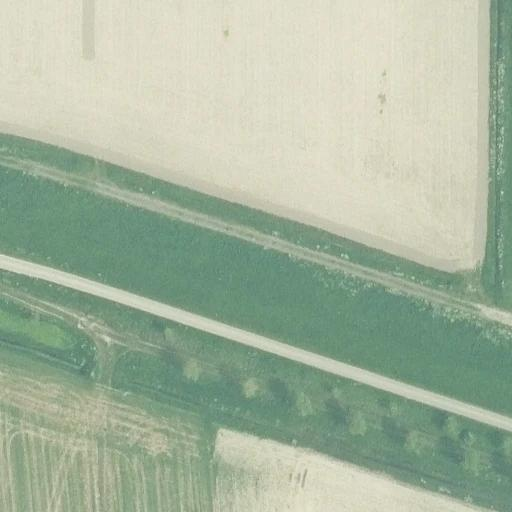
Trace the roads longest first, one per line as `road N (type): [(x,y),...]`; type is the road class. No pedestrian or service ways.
road 1 (unclassified): [(0,261),(511,424)]
road 2 (track): [(0,153),(511,310)]
